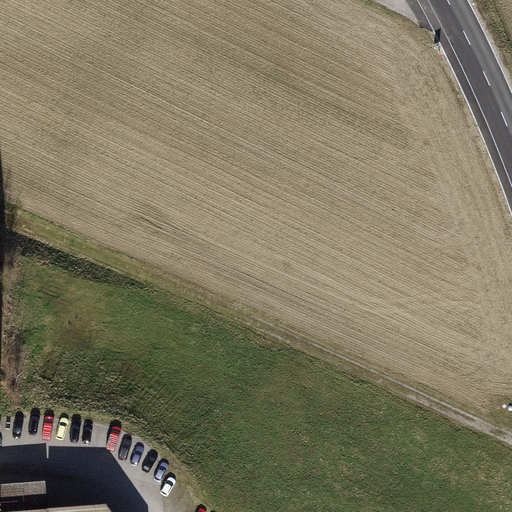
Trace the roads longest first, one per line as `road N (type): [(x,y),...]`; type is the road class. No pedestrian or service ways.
road 1 (track): [(0,209),(511,439)]
road 2 (tertiary): [(511,129),(451,0)]
